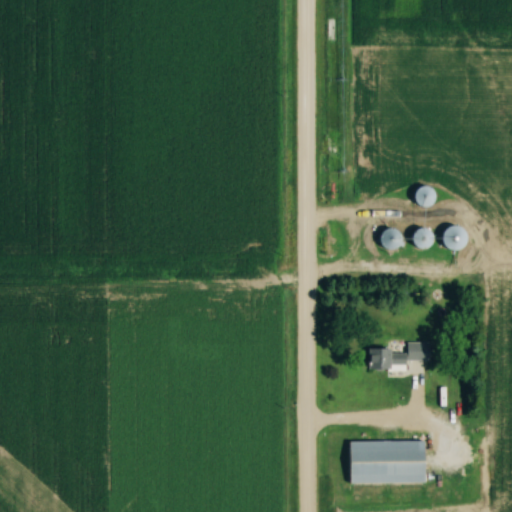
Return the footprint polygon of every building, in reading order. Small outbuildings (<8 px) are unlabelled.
[(432,189),(417,185),(413,202),(428,206),(432,189)] [(444,226),(441,247),(460,249),(462,228),(444,226)] [(430,244),(426,228),(410,231),(415,248),(430,244)] [(397,249),(397,229),(381,229),(381,249),(397,249)] [(367,369),(396,369),(396,368),(404,368),(404,360),(427,360),(427,343),(367,344),(367,369)] [(347,441),(347,483),(423,483),(423,441),(347,441)]
